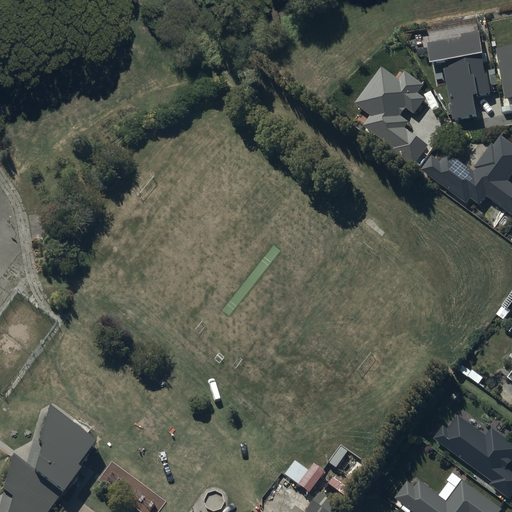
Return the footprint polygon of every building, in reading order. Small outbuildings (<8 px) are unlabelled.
[(449,70),(444,71),(454,123),(477,119),(474,100),(491,97),(487,76),(486,76),(482,58),(484,58),(480,34),(462,37),(462,40),(428,46),(432,68),(448,65),(449,70)] [(511,48),(495,52),(505,103),(511,101),(511,48)] [(382,69),(355,106),(372,118),(364,128),(395,150),(393,153),(414,168),(429,148),(404,130),(409,123),(403,118),(408,111),(414,115),(425,101),(418,95),(424,87),(406,73),(399,82),(382,69)] [(433,158),(422,173),(467,206),(471,201),(480,208),(487,199),(511,217),(511,186),(508,183),(511,177),(511,146),(502,139),(495,148),(493,146),(473,173),(448,155),(442,164),(433,158)] [(0,488),(0,511),(48,511),(53,505),(56,505),(89,448),(36,413),(28,443),(31,445),(24,470),(8,458),(0,488)] [(444,428),(434,441),(492,485),(490,488),(509,502),(511,498),(511,474),(507,471),(511,464),(511,463),(511,445),(493,432),(487,439),(459,418),(449,432),(444,428)] [(370,468),(358,459),(345,478),(358,486),(370,468)] [(294,462),(284,476),(297,487),(307,496),(323,475),(311,466),(307,472),(294,462)] [(409,484),(396,501),(411,511),(502,511),(503,511),(463,482),(446,503),(420,484),(416,489),(409,484)] [(319,496),(307,511),(337,511),(339,510),(319,496)]
